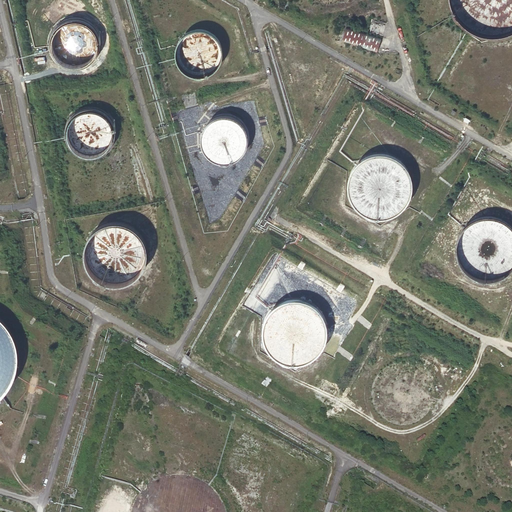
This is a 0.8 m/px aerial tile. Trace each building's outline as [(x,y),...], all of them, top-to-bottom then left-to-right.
[(511,0),(448,0),(449,3),(450,6),(452,10),(453,12),(455,14),(456,16),(458,18),(460,20),(464,24),(467,26),(470,28),(474,30),(478,31),(482,32),(485,32),(487,33),(492,33),(494,33),(497,32),(499,32),(501,32),(506,30),(508,29),(511,27),(511,0)] [(97,46),(97,44),(97,43),(97,40),(97,39),(96,36),(95,35),(94,32),(93,30),(91,28),(90,27),(88,26),(87,25),(85,24),(83,23),(80,22),(78,21),(75,21),(74,21),(72,21),(70,22),(67,23),(65,23),(64,24),(62,26),(60,27),(59,28),(57,30),(56,32),(55,34),(54,35),(54,37),(53,40),(53,42),(53,44),(53,46),(53,49),(54,50),(54,52),(55,54),(57,56),(58,58),(61,60),(62,61),(64,62),(66,64),(67,64),(70,65),(71,65),(74,65),(77,65),(79,65),(81,65),(83,64),(84,63),(86,62),(88,61),(90,60),(91,58),(93,57),(94,55),(95,53),(96,51),(96,48),(97,46)] [(380,37),(345,25),(340,39),(375,51),(380,37)] [(225,55),(225,53),(225,50),(225,48),(225,47),(224,44),(223,42),(222,40),(220,38),(219,37),(218,36),(216,34),(214,33),(212,32),(210,32),(208,31),(206,30),(203,30),(201,30),(199,31),(197,31),(194,32),(193,33),(191,34),(189,35),(187,36),(185,38),(184,39),(183,41),(182,43),(181,45),(181,48),(180,50),(180,52),(180,54),(180,56),(181,57),(181,60),(182,63),(183,64),(185,67),(186,68),(189,71),(191,72),(193,73),(196,74),(197,75),(199,75),(202,75),(205,75),(207,75),(210,74),(212,73),(214,73),(216,71),(218,70),(219,68),(221,67),(222,65),(222,64),(224,62),(224,59),(225,57),(225,55)] [(195,92),(181,96),(185,109),(198,105),(195,92)] [(112,136),(112,132),(112,129),(111,128),(111,125),(110,124),(109,121),(108,120),(106,118),(105,116),(103,115),(101,114),(99,113),(97,112),(96,111),(94,111),(92,110),(89,110),(87,111),(85,111),(82,112),(80,113),(78,114),(76,115),(75,116),(73,118),(72,120),(71,122),(70,124),(69,125),(68,127),(68,130),(68,132),(68,134),(68,136),(68,137),(69,139),(70,141),(71,144),(72,145),(73,147),(75,149),(77,150),(79,151),(80,152),(82,153),(84,154),(86,154),(89,154),(90,154),(92,154),(94,154),(96,153),(98,153),(100,152),(102,150),(104,149),(106,147),(107,146),(108,144),(109,143),(110,141),(111,139),(111,137),(112,136)] [(251,140),(251,138),(251,137),(251,135),(251,133),(250,130),(249,129),(248,127),(247,125),(246,123),(245,122),(243,120),(241,118),(240,118),(238,116),(235,116),(233,115),(231,115),(229,114),(227,114),(225,115),(222,115),(220,116),(218,117),(216,118),(213,120),(211,122),(210,123),(208,126),(208,127),(207,129),(206,131),(205,133),(205,136),(205,137),(205,140),(206,143),(206,145),(207,147),(208,149),(210,151),(211,153),(213,155),(215,156),(216,157),(219,159),(221,159),(223,160),(225,160),(227,160),(229,160),(231,160),(233,160),(235,159),(237,159),(240,157),(242,155),(244,154),(245,153),(247,151),(248,149),(249,147),(250,145),(250,143),(251,140)] [(408,190),(409,187),(409,186),(409,184),(408,181),(407,178),(407,176),(405,172),(404,170),(402,168),(400,165),(398,163),(396,161),(392,159),(388,157),(385,157),(382,156),(379,156),(377,156),(372,156),(368,157),(365,159),(362,160),(360,162),(357,164),(355,166),(353,168),(352,171),(350,173),(349,177),(348,180),(348,183),(347,186),(347,189),(348,191),(348,194),(349,197),(351,201),(352,203),(353,205),(355,207),(358,209),(360,211),(362,213),(366,214),(369,216),(372,216),(375,217),(378,217),(381,217),(384,216),(387,216),(390,215),(392,214),(394,212),(397,210),(399,209),(401,206),(403,205),(404,202),(406,199),(407,196),(408,193),(408,190)] [(145,252),(145,248),(145,245),(145,242),(143,237),(142,235),(140,231),(139,229),(137,227),(135,225),(132,223),(130,222),(127,220),(126,220),(123,219),(119,218),(116,218),(113,218),(110,218),(108,218),(104,220),(102,220),(100,221),(98,223),(96,224),(94,226),(92,228),(90,230),(89,232),(88,234),(86,237),(85,241),(85,243),(84,246),(84,250),(85,253),(85,255),(86,259),(87,262),(89,265),(91,267),(93,269),(94,270),(96,273),(99,275),(102,276),(105,277),(107,278),(109,278),(111,279),(115,279),(118,279),(120,278),(124,278),(126,277),(129,275),(131,274),(134,272),(136,270),(138,268),(140,265),(142,262),(143,260),(144,258),(145,255),(145,252)] [(511,235),(510,232),(508,230),(506,227),(504,225),(502,224),(499,222),(497,221),(494,220),(491,219),(488,219),(484,219),(481,219),(478,219),(476,220),(472,221),(470,222),(468,224),(465,226),(463,227),(461,229),(460,232),(458,234),(456,238),(455,241),(454,243),(454,246),(454,250),(454,253),(454,255),(455,258),(456,261),(458,264),(459,267),(462,270),(464,273),(467,275),(470,277),(472,278),(475,279),(479,280),(481,280),(485,280),(487,280),(490,280),(493,279),(497,278),(499,276),(502,275),(504,274),(506,271),(508,269),(510,267),(511,265),(511,263),(511,235)] [(323,332),(323,329),(323,328),(323,326),(322,322),(321,318),(320,316),(319,314),(317,311),(315,309),(313,306),(312,305),(309,303),(307,302),(304,300),(301,299),(298,298),(295,298),(292,298),(288,298),(286,298),(283,299),(282,300),(278,301),(276,302),(272,305),(269,308),(267,310),(265,313),(264,316),(263,320),(262,324),(261,326),(261,330),(261,332),(262,334),(263,338),(264,342),(266,345),(267,347),(269,350),(273,353),(276,355),(279,357),(282,358),(284,359),(286,359),(290,359),(294,359),(297,359),(301,358),(303,357),(306,356),(309,354),(311,353),(314,350),(316,347),(318,345),(320,342),(321,340),(322,336),(322,334),(323,332)] [(19,357),(19,353),(19,352),(19,348),(18,344),(17,339),(15,334),(12,328),(10,325),(7,321),(4,318),(3,316),(0,314),(0,391),(0,392),(3,389),(5,388),(8,384),(11,380),(13,376),(15,373),(16,369),(17,365),(18,362),(19,357)] [(125,511),(217,511),(217,510),(215,506),(212,501),(210,498),(207,494),(204,492),(202,489),(197,486),(192,483),(189,482),(186,481),(182,480),(180,480),(174,479),(170,479),(166,479),(160,480),(154,482),(148,485),(145,487),(142,489),(139,491),(136,494),(134,497),(132,499),(130,502),(128,506),(127,510),(125,511)]
